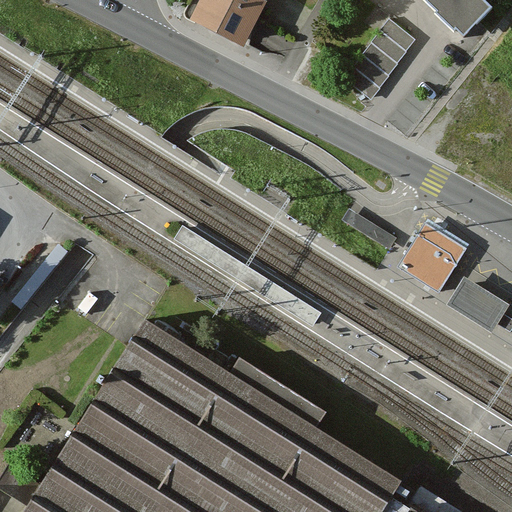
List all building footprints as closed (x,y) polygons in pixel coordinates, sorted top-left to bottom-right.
[(191,0),(183,17),(238,44),(259,0),(191,0)] [(416,0),(449,32),(480,2),(478,0),(416,0)] [(343,58),(365,79),(386,57),(364,36),(343,58)] [(172,123),(162,137),(179,151),(187,140),(220,127),(250,133),(343,191),(354,171),(260,116),(234,108),(205,107),(183,117),(172,123)] [(460,389),(125,179),(108,202),(442,417),(460,389)] [(390,235),(343,208),(337,220),(383,247),(390,235)] [(397,268),(441,294),(468,249),(424,223),(397,268)] [(385,252),(361,238),(353,252),(377,266),(385,252)] [(0,371),(94,256),(75,244),(0,335),(0,371)] [(448,307),(493,334),(510,305),(466,278),(448,307)] [(511,327),(511,319),(497,311),(491,322),(509,332),(511,327)] [(402,511),(134,346),(30,511),(402,511)] [(9,448),(0,466),(0,481),(25,495),(41,464),(9,448)]
